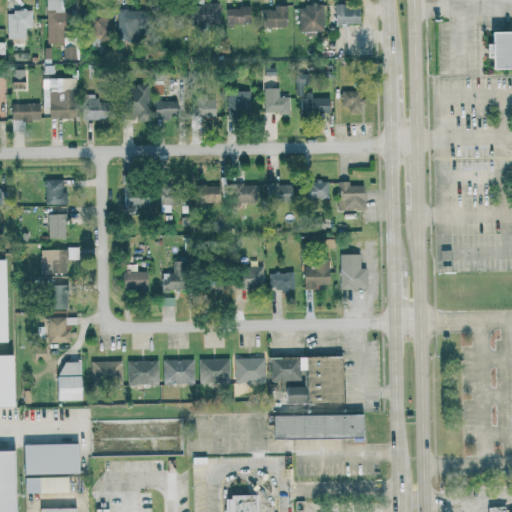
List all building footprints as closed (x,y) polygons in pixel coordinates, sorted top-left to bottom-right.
[(61,0),(44,0),(45,43),(64,42),(63,12),(62,12),(61,0)] [(201,0),(189,0),(190,24),(218,24),(218,3),(202,3),(201,0)] [(357,4),(333,4),(333,25),(358,24),(357,4)] [(260,9),(261,27),(285,26),(285,5),(273,6),(273,9),(260,9)] [(297,31),(322,31),(321,5),(297,5),(297,31)] [(224,8),(224,23),(249,23),(248,7),(224,8)] [(117,40),(137,39),(136,9),(116,9),(117,40)] [(24,27),(31,27),(30,10),(5,11),(6,39),(24,38),(24,27)] [(511,68),(511,31),(488,32),(489,69),(511,68)] [(72,79),(42,78),(41,107),(48,107),(48,118),(72,118),(72,79)] [(122,119),(147,119),(147,85),(121,85),(122,119)] [(277,88),(262,88),(262,113),(287,113),(288,97),(277,96),(277,88)] [(249,114),(248,91),(223,91),(224,115),(249,114)] [(361,113),(361,91),(339,91),(339,106),(347,106),(347,112),(361,113)] [(301,95),(300,113),(327,114),(328,96),(301,95)] [(81,119),(103,120),(104,98),(82,98),(81,119)] [(175,101),(153,100),(153,119),(175,120),(175,101)] [(10,104),(11,132),(23,131),(22,121),(38,121),(37,103),(10,104)] [(61,179),(43,180),(43,204),(65,204),(64,192),(61,193),(61,179)] [(361,186),(347,186),(347,181),(336,182),(337,210),(362,210),(361,186)] [(326,182),(301,182),(301,198),(327,198),(326,182)] [(265,201),(289,201),(289,184),(265,183),(265,201)] [(230,184),(230,202),(261,201),(260,184),(230,184)] [(193,202),(217,203),(217,185),(194,185),(193,202)] [(169,205),(182,204),(182,186),(158,187),(158,212),(169,212),(169,205)] [(122,214),(145,215),(146,190),(122,189),(122,214)] [(46,238),(64,237),(64,213),(46,214),(46,238)] [(68,249),(38,250),(39,274),(65,274),(64,259),(77,259),(76,248),(68,248),(68,249)] [(358,254),(338,254),(338,289),(364,288),(363,268),(358,268),(358,254)] [(327,284),(326,259),(312,259),(312,267),(301,268),(302,290),(314,290),(314,285),(327,284)] [(136,264),(122,264),(122,292),(146,293),(146,271),(136,271),(136,264)] [(261,266),(236,266),(237,297),(246,297),(246,288),(261,288),(261,266)] [(267,287),(274,287),(274,292),(292,292),(292,272),(267,273),(267,287)] [(204,293),(218,293),(218,282),(204,282),(204,293)] [(65,285),(47,285),(46,309),(65,309),(65,285)] [(46,342),(68,342),(68,325),(74,325),(75,317),(46,316),(46,342)] [(32,360),(45,359),(44,347),(32,348),(32,360)] [(0,406),(10,407),(9,355),(0,355),(0,406)] [(341,403),(340,356),(268,357),(269,381),(299,380),(299,370),(304,370),(305,403),(341,403)] [(232,383),(264,382),(263,357),(232,359),(232,383)] [(198,382),(228,381),(227,358),(197,359),(198,382)] [(190,359),(161,359),(162,383),(190,383),(190,359)] [(153,384),(152,360),(125,361),(126,385),(153,384)] [(89,361),(89,385),(120,384),(119,361),(89,361)] [(79,362),(55,362),(56,400),(80,400),(79,362)] [(283,404),(302,404),(302,387),(283,387),(283,404)] [(270,416),(271,439),(361,437),(360,414),(270,416)] [(20,444),(20,474),(75,474),(75,444),(20,444)] [(0,451),(0,511),(12,511),(12,451),(0,451)] [(66,477),(22,478),(22,494),(66,493),(66,477)] [(253,511),(254,495),(224,495),(223,511),(253,511)]
